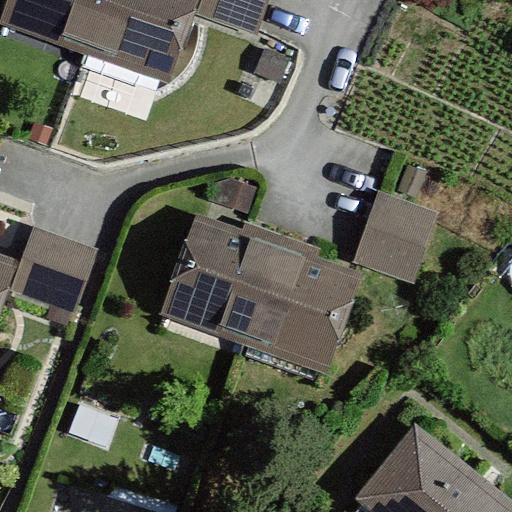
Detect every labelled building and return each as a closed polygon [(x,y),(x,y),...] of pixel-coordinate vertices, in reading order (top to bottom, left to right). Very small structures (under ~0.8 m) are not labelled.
[(197,0),(13,0),(2,30),(165,89),(197,0)] [(200,0),(197,10),(255,32),(267,0),(200,0)] [(354,265),(414,285),(439,213),(379,192),(354,265)] [(364,275),(195,214),(158,316),(327,377),(364,275)] [(13,293),(74,315),(97,250),(35,228),(13,293)] [(0,316),(20,263),(0,255),(0,316)] [(511,511),(511,502),(418,434),(362,510),(364,511),(511,511)]
